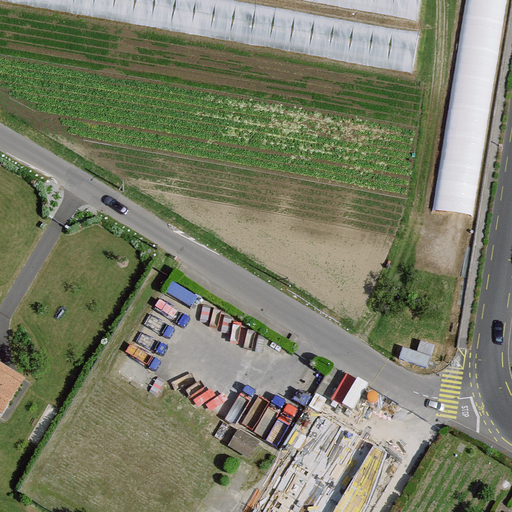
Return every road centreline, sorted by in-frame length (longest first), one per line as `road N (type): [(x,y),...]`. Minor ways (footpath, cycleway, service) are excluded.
road 1 (unclassified): [(0,131),(416,390),(449,399),(498,397)]
road 2 (track): [(443,0),(439,103),(415,230),(355,352)]
road 3 (tertiary): [(498,397),(494,322),(511,209)]
